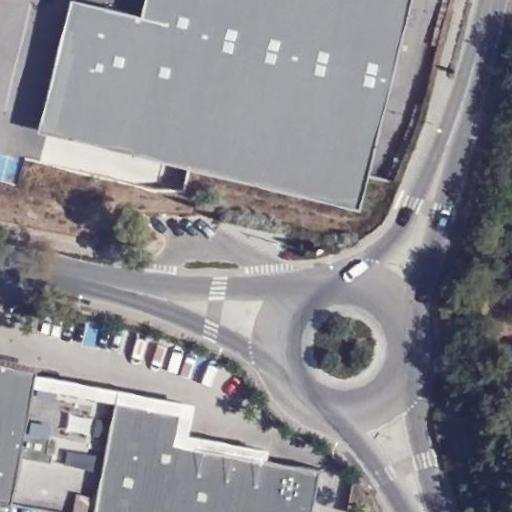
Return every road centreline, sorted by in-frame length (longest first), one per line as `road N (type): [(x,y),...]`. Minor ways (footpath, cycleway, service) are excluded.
road 1 (tertiary): [(416,339),(448,150)]
road 2 (tertiary): [(448,150),(404,231),(346,274)]
road 3 (tertiary): [(158,299),(0,266)]
road 4 (tertiary): [(494,0),(448,150)]
road 5 (tertiary): [(158,299),(300,287)]
road 6 (tertiary): [(275,377),(258,356),(158,299)]
road 7 (tertiary): [(427,511),(403,391)]
road 8 (tertiary): [(333,421),(362,444),(412,511)]
